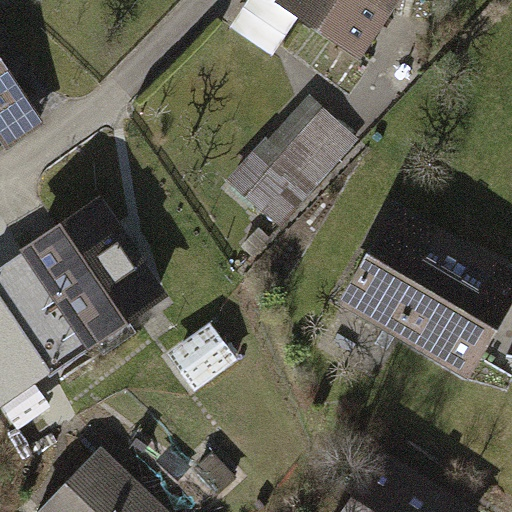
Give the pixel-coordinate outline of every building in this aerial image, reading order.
[(284,0),(284,1),(360,54),(398,0),(284,0)] [(39,137),(0,77),(0,157),(2,161),(39,137)] [(356,152),(306,104),(220,193),(269,241),(356,152)] [(511,308),(511,269),(398,203),(340,304),(471,380),(511,308)] [(159,301),(92,204),(11,259),(78,357),(159,301)] [(0,280),(0,397),(47,374),(0,280)] [(165,354),(193,393),(241,359),(213,320),(165,354)] [(0,402),(11,426),(51,407),(40,383),(0,401),(0,402)] [(154,511),(92,453),(35,511),(154,511)] [(462,511),(375,456),(339,511),(462,511)]
